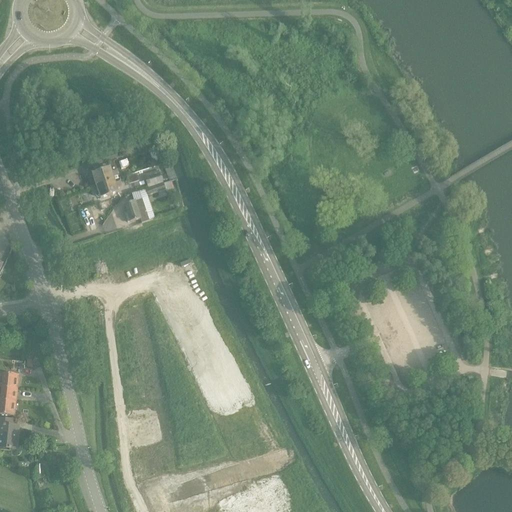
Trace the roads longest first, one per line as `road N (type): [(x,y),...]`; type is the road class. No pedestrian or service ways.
road 1 (secondary): [(385,511),(231,183),(196,126),(126,61)]
road 2 (unknown): [(117,435),(232,417),(242,398),(189,276),(96,286),(113,402)]
road 3 (unclassified): [(101,511),(46,301),(0,172)]
